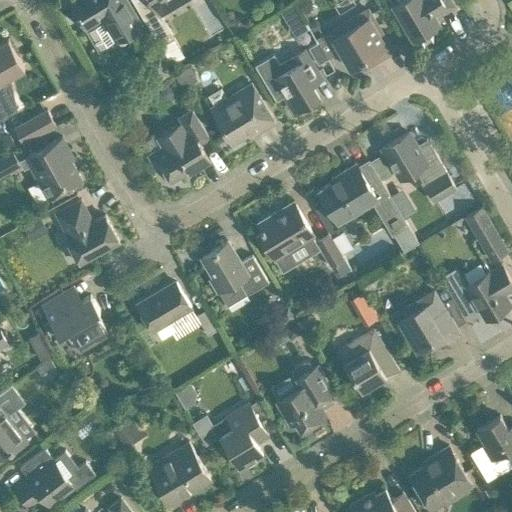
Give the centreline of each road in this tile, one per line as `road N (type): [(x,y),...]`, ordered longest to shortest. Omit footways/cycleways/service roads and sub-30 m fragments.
road 1 (residential): [(430,71),(167,220),(143,209),(29,0)]
road 2 (residential): [(239,511),(511,348)]
road 3 (residential): [(511,209),(430,71)]
